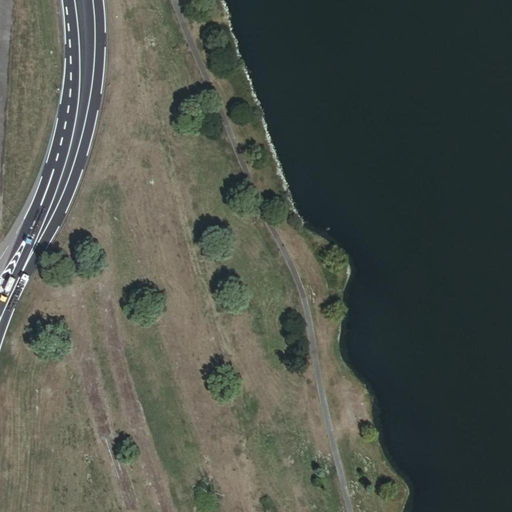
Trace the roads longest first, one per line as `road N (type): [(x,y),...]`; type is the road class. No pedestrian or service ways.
road 1 (tertiary): [(0,311),(53,213),(72,149)]
road 2 (tertiary): [(72,149),(89,45),(83,0)]
road 3 (unclassified): [(72,149),(0,260)]
